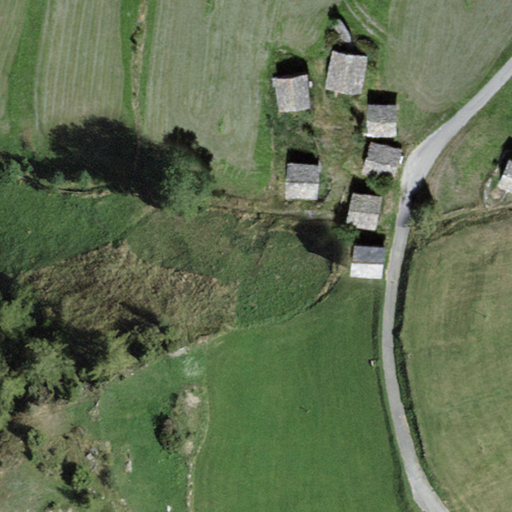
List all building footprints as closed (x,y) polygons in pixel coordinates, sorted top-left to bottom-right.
[(367,62),(336,55),(330,84),(361,90),(367,62)] [(306,77),(279,79),(282,109),(309,107),(306,77)] [(396,108),(373,107),(372,134),(395,135),(396,108)] [(402,153),(375,145),(366,171),(393,180),(402,153)] [(319,168),(293,164),(289,196),(315,199),(319,168)] [(511,164),(503,184),(511,188),(511,164)] [(381,200),(357,194),(350,222),(375,227),(381,200)] [(385,249),(359,246),(357,274),(382,276),(385,249)]
